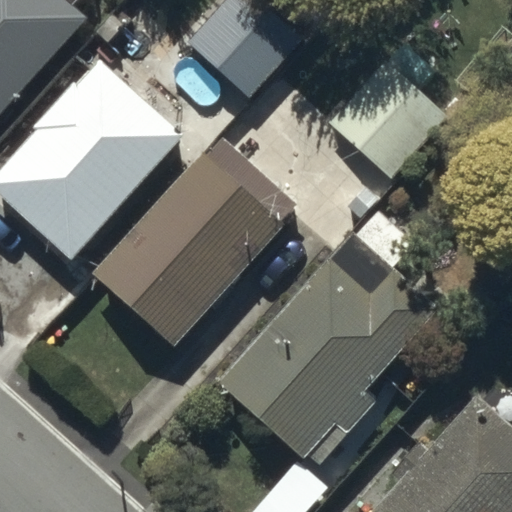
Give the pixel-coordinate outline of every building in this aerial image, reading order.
[(48,0),(0,0),(0,134),(88,36),(48,0)] [(250,0),(239,0),(189,55),(249,110),(305,50),(250,0)] [(386,70),(328,137),(393,193),(451,125),(386,70)] [(105,76),(0,190),(0,213),(70,278),(186,150),(105,76)] [(299,221),(223,152),(94,296),(171,364),(299,221)] [(378,219),(221,400),(219,403),(305,478),(339,439),(347,447),(372,418),(363,411),(438,326),(384,279),(411,248),(378,219)] [(511,511),(511,442),(479,414),(393,511),(511,511)]
